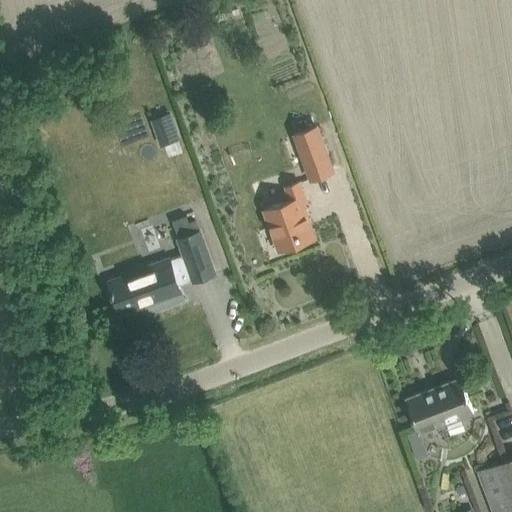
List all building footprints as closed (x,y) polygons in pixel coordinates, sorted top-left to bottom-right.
[(171,112),(151,119),(160,145),(180,138),(171,112)] [(294,133),(311,180),(336,171),(318,124),(294,133)] [(307,201),(300,182),(287,186),(291,199),(265,208),(271,226),(277,224),(285,247),(315,236),(303,202),(307,201)] [(194,279),(215,272),(196,219),(189,221),(187,215),(173,220),(180,239),(188,261),(174,266),(170,256),(140,267),(142,271),(110,282),(121,313),(154,301),(156,306),(183,297),(178,281),(193,276),(194,279)] [(474,411),(461,377),(407,398),(420,432),(474,411)] [(511,511),(511,456),(478,469),(494,511),(511,511)]
